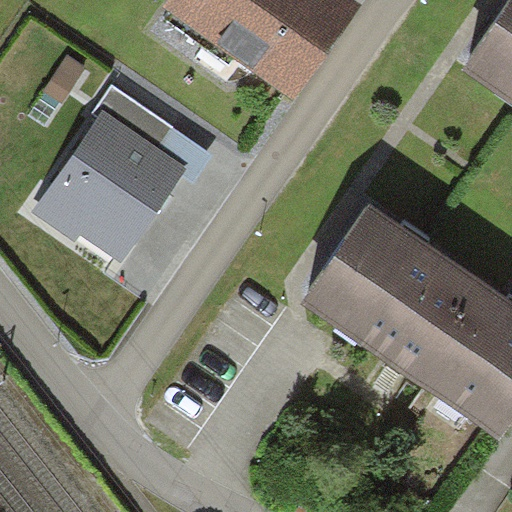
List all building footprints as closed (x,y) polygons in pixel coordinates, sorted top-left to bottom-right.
[(347,0),(173,0),(164,13),(294,108),(364,12),(347,0)] [(511,9),(464,78),(511,111),(511,9)] [(86,68),(67,57),(45,94),(63,105),(86,68)] [(104,113),(157,150),(172,130),(113,87),(94,115),(100,119),(104,113)] [(157,150),(104,113),(100,119),(33,213),(77,244),(82,237),(122,265),(165,204),(184,178),(188,172),(157,150)] [(212,158),(172,130),(157,150),(188,172),(184,178),(193,184),(212,158)] [(511,429),(511,311),(371,214),(302,314),(498,449),(511,429)]
